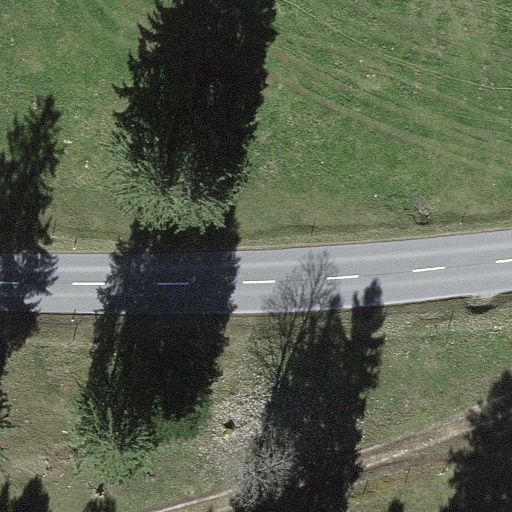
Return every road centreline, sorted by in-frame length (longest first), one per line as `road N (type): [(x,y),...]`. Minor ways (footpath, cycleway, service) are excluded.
road 1 (secondary): [(511,258),(262,281),(0,281)]
road 2 (track): [(511,412),(144,511)]
